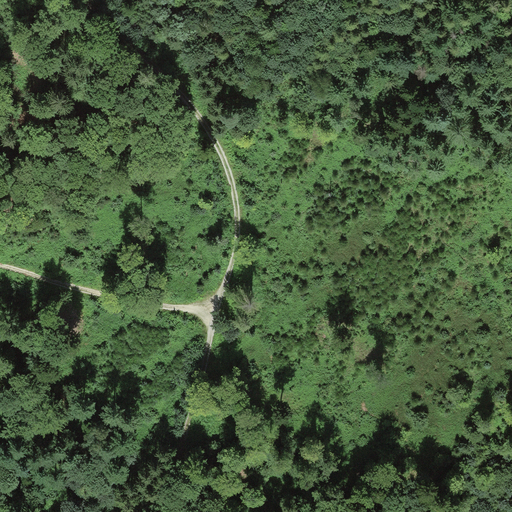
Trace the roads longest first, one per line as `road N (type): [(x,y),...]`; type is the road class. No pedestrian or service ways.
road 1 (track): [(90,0),(215,137),(234,185),(238,235),(214,314),(128,302),(0,268)]
road 2 (track): [(214,314),(160,511)]
